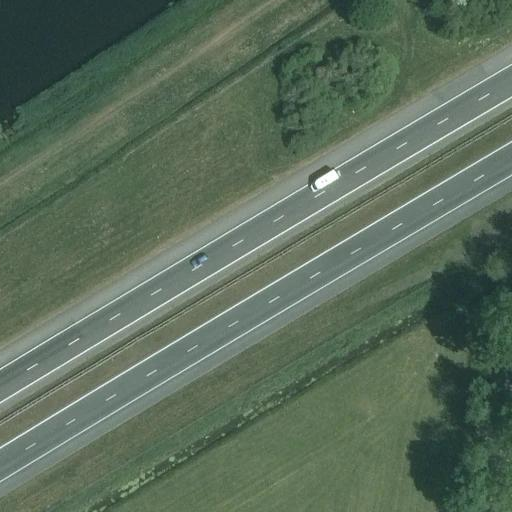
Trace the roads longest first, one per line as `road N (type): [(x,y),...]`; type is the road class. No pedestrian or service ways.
road 1 (motorway): [(0,469),(511,162)]
road 2 (motorway): [(511,81),(0,387)]
road 3 (track): [(284,0),(0,182)]
road 4 (unclassified): [(487,511),(511,362)]
